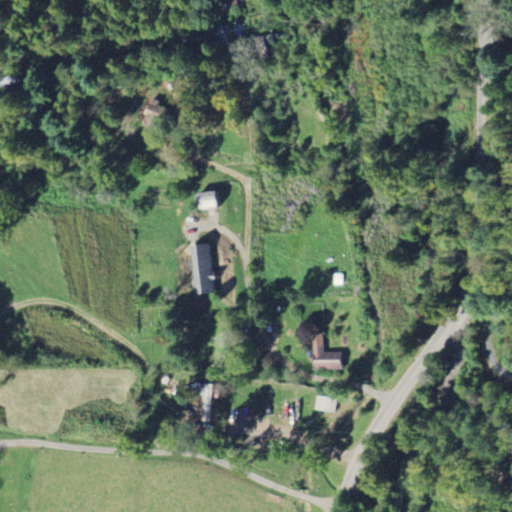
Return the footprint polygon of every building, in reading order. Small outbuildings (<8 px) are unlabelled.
[(229,208),(227,191),(205,193),(207,211),(229,208)] [(197,245),(198,295),(218,294),(216,245),(197,245)] [(326,353),(327,338),(315,338),(314,369),(346,370),(346,354),(326,353)] [(203,422),(215,422),(214,385),(202,385),(203,422)] [(339,400),(319,397),(317,410),(337,413),(339,400)]
